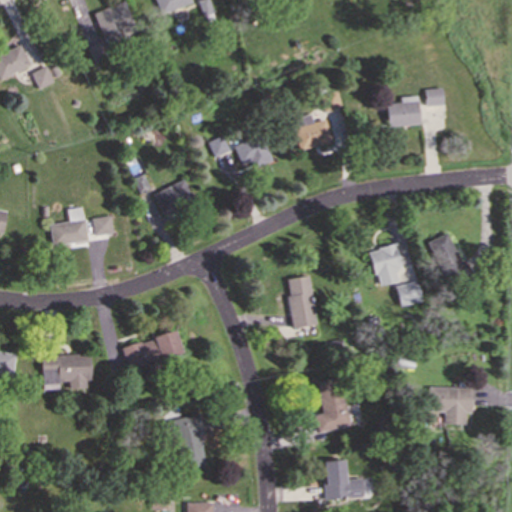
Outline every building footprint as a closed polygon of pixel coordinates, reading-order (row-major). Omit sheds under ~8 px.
[(153,0),(159,13),(190,2),(189,0),(153,0)] [(100,39),(131,30),(124,2),(93,10),(100,39)] [(106,59),(98,40),(85,45),(93,64),(106,59)] [(0,77),(27,64),(17,44),(0,51),(0,77)] [(36,88),(51,81),(44,65),(28,71),(36,88)] [(422,88),(424,105),(442,103),(440,86),(422,88)] [(318,95),(323,111),(340,106),(334,90),(318,95)] [(385,125),(417,124),(416,95),(398,96),(398,102),(384,102),(385,125)] [(323,118),(311,121),(308,113),(291,117),(294,126),(290,127),(296,149),(329,141),(323,118)] [(269,160),(258,133),(231,144),(242,172),(269,160)] [(212,156),(226,149),(220,134),(205,141),(212,156)] [(160,213),(190,199),(181,179),(151,193),(160,213)] [(83,240),(80,206),(64,208),(66,221),(47,223),(49,244),(83,240)] [(89,217),(92,235),(110,231),(107,214),(89,217)] [(426,240),(446,284),(469,273),(463,258),(458,260),(445,231),(426,240)] [(374,285),(395,281),(393,269),(398,268),(394,244),(368,249),(374,285)] [(289,327),(313,323),(306,275),(284,278),(287,295),(284,296),(289,327)] [(392,286),(397,305),(420,299),(415,280),(392,286)] [(180,355),(174,331),(119,346),(126,370),(180,355)] [(0,374),(9,376),(13,353),(0,351),(0,374)] [(40,389),(57,388),(56,381),(66,381),(66,388),(83,388),(83,379),(88,379),(87,353),(39,354),(40,389)] [(347,425),(336,377),(313,381),(320,413),(311,414),(315,431),(347,425)] [(469,412),(470,387),(426,386),(425,410),(441,411),(441,423),(462,424),(463,412),(469,412)] [(203,464),(198,435),(202,434),(199,413),(171,417),(180,468),(203,464)] [(359,478),(343,478),(342,459),(320,460),(322,498),(360,497),(359,478)] [(184,502),(184,511),(210,511),(210,501),(184,502)]
